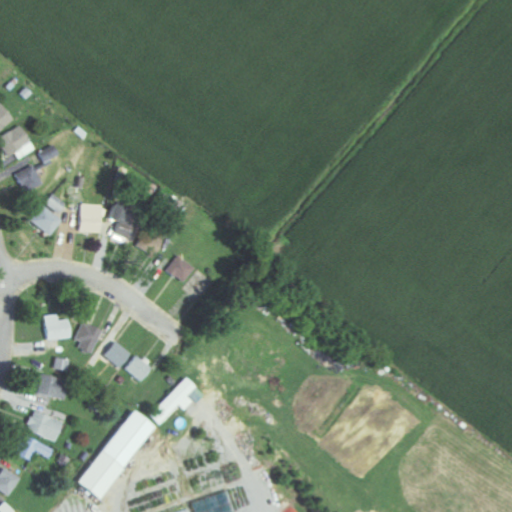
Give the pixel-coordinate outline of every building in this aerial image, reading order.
[(0,129),(12,120),(0,104),(0,129)] [(13,154),(17,160),(33,150),(19,126),(0,137),(0,148),(6,159),(13,154)] [(57,156),(52,146),(37,155),(42,164),(57,156)] [(56,214),(64,205),(51,195),(43,204),(56,214)] [(100,206),(80,205),(78,232),(99,233),(100,206)] [(61,221),(42,206),(30,222),(49,237),(61,221)] [(124,210),(112,206),(107,219),(119,224),(124,210)] [(111,238),(128,245),(133,234),(115,227),(111,238)] [(134,248),(152,257),(160,241),(142,232),(134,248)] [(164,272),(182,284),(193,268),(175,256),(164,272)] [(56,321),(56,315),(43,316),(45,341),(69,340),(68,320),(56,321)] [(91,353),(100,331),(81,323),(71,345),(91,353)] [(102,359),(119,369),(129,352),(111,342),(102,359)] [(140,382),(152,367),(136,355),(124,370),(140,382)] [(51,369),(65,373),(68,361),(54,358),(51,369)] [(67,381),(40,375),(35,394),(62,401),(67,381)] [(192,401),(196,404),(204,396),(185,378),(148,417),(158,426),(177,406),(183,411),(192,401)] [(77,484),(99,501),(153,427),(131,411),(77,484)] [(60,422),(30,412),(24,433),(53,443),(60,422)] [(51,449),(21,436),(13,455),(28,462),(32,452),(47,459),(51,449)] [(0,472),(0,492),(7,497),(18,479),(2,469),(0,472)]
